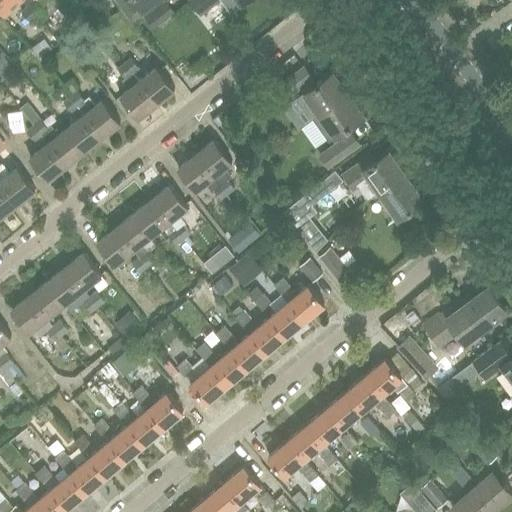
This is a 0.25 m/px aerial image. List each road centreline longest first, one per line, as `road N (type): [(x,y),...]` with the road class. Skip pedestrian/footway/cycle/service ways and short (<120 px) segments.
road 1 (residential): [(131,511),(486,223)]
road 2 (residential): [(325,8),(0,268)]
road 3 (residential): [(486,223),(325,8)]
road 4 (tertiary): [(511,134),(411,0)]
